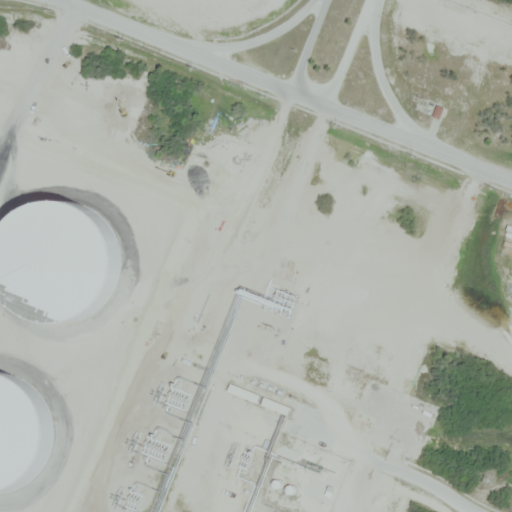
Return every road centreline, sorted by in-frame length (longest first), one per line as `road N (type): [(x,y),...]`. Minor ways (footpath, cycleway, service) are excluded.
road 1 (residential): [(307,98),(62,0)]
road 2 (residential): [(321,0),(301,65),(307,98),(339,76),(370,0)]
road 3 (residential): [(307,98),(511,178)]
